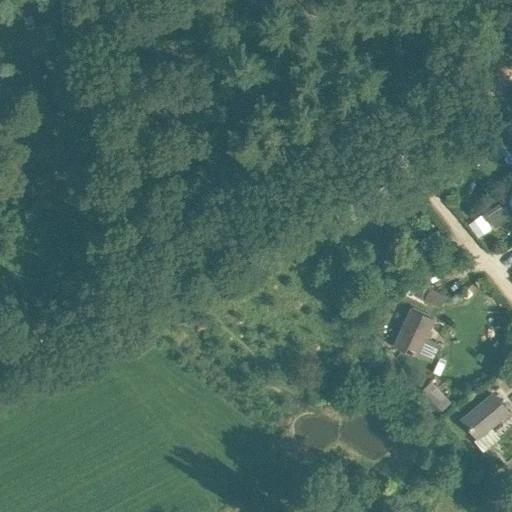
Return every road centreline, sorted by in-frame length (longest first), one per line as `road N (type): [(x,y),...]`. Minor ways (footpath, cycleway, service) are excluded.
road 1 (track): [(0,356),(511,83)]
road 2 (track): [(112,295),(79,0)]
road 3 (track): [(390,145),(511,296)]
